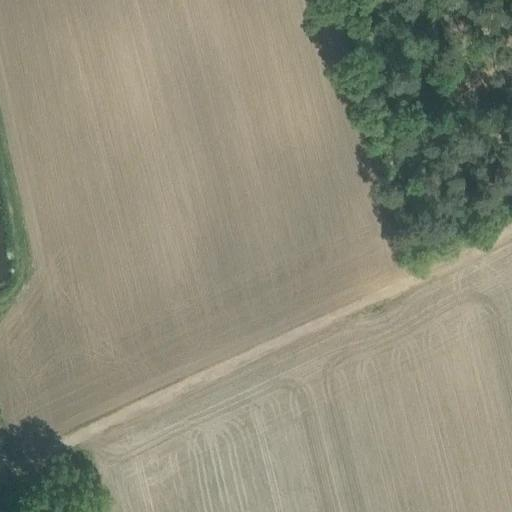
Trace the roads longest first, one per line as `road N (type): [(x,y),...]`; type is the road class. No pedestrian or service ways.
road 1 (track): [(0,476),(511,219)]
road 2 (track): [(0,306),(21,293),(28,257),(0,129)]
